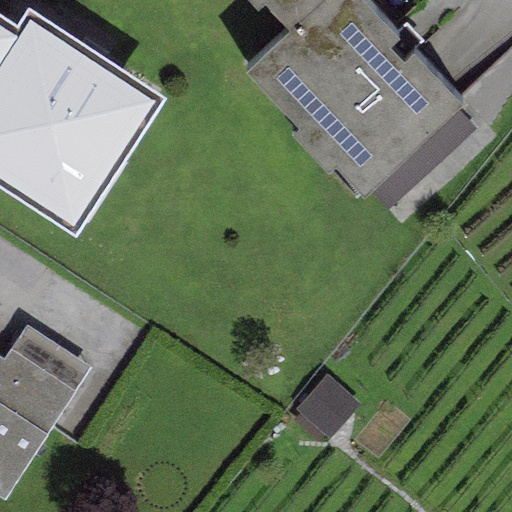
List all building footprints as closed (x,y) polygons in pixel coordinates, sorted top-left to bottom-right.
[(388,0),(296,0),(290,6),(245,49),(298,105),(292,110),(326,146),(333,140),(364,173),(463,80),(388,0)] [(16,38),(0,61),(0,194),(72,242),(162,111),(29,21),(16,38)] [(0,61),(16,38),(0,27),(0,61)] [(463,107),(375,193),(400,218),(488,133),(463,107)] [(0,489),(4,492),(90,361),(25,319),(3,352),(0,349),(0,489)] [(327,366),(288,407),(326,443),(365,402),(327,366)]
